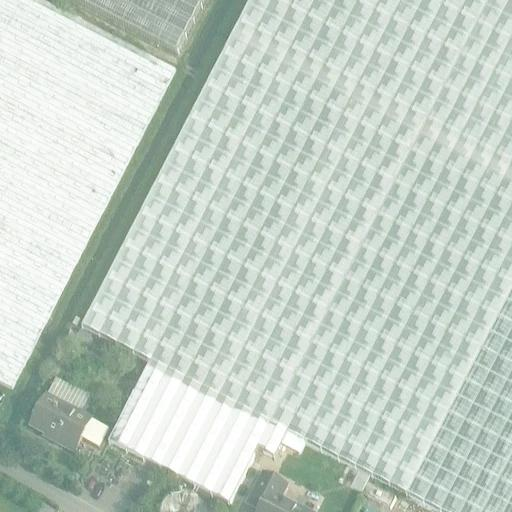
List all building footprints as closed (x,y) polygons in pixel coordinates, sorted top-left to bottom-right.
[(0,0),(0,385),(12,392),(176,72),(35,0),(0,0)] [(68,0),(176,55),(204,0),(68,0)] [(272,427),(492,0),(252,0),(82,330),(150,365),(109,445),(230,507),(258,452),(275,461),(288,436),(272,427)] [(511,511),(511,0),(492,0),(272,427),(288,436),(433,511),(511,511)] [(109,431),(92,422),(82,417),(91,399),(56,381),(31,429),(56,442),(55,444),(75,454),(82,441),(99,450),(109,431)] [(263,476),(248,506),(259,511),(304,511),(281,500),(287,488),(263,476)] [(366,485),(361,496),(390,511),(396,500),(366,485)]
